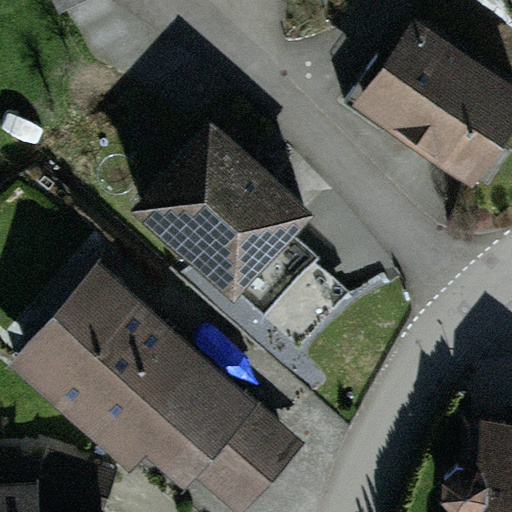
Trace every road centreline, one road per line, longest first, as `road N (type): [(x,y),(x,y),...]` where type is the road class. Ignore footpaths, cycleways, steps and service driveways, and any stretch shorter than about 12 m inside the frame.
road 1 (residential): [(158,0),(473,302)]
road 2 (residential): [(346,511),(402,395),(473,302)]
